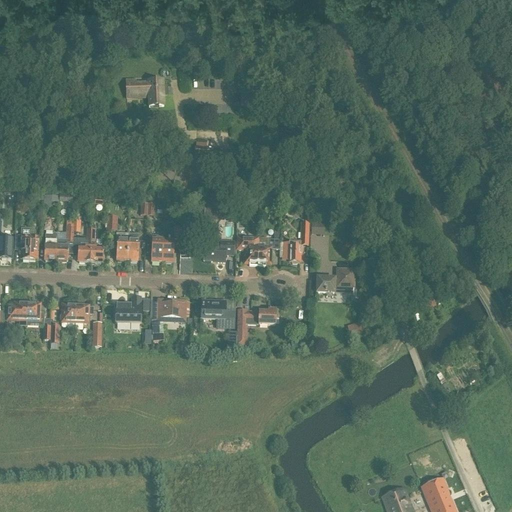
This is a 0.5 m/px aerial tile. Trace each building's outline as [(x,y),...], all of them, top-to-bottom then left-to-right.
[(125,82),(126,100),(130,100),(130,96),(148,96),(148,108),(163,108),(162,83),(147,83),(147,85),(135,85),(135,82),(125,82)] [(195,144),(194,159),(226,161),(226,159),(226,151),(207,150),(207,145),(195,144)] [(20,193),(20,209),(31,209),(32,194),(23,193),(20,193)] [(236,214),(228,210),(224,218),(232,222),(236,214)] [(216,222),(216,214),(203,213),(202,221),(216,222)] [(107,219),(106,232),(115,232),(116,219),(107,219)] [(57,242),(56,262),(61,263),(62,264),(65,264),(66,263),(67,263),(68,255),(72,255),(73,245),(73,239),(73,235),(73,234),(73,228),(73,224),(68,224),(68,227),(66,227),(65,242),(57,242)] [(307,241),(307,225),(300,225),(299,243),(287,243),(287,245),(280,245),(279,249),(279,251),(279,259),(282,259),(282,261),(288,261),(288,264),(291,264),(292,266),(295,266),(297,264),(299,264),(299,257),(300,257),(300,247),(307,247),(307,241)] [(21,239),(29,239),(30,230),(21,230),(21,233),(21,239)] [(73,245),(72,255),(78,256),(77,263),(79,263),(79,265),(84,265),(90,265),(90,264),(90,231),(87,230),(86,240),(73,239),(73,245)] [(179,248),(180,230),(174,230),(173,245),(162,244),(161,265),(165,265),(165,266),(170,266),(170,265),(172,265),(172,251),(173,251),(173,247),(179,248)] [(90,264),(90,265),(100,265),(100,264),(102,264),(103,249),(95,249),(95,243),(94,243),(95,231),(90,231),(90,264)] [(271,258),(271,251),(279,251),(279,249),(280,245),(280,234),(274,234),(274,241),(268,241),(268,239),(258,239),(257,268),(265,268),(265,266),(269,266),(269,258),(271,258)] [(45,241),(44,262),(45,262),(47,263),(49,263),(51,262),(56,262),(57,242),(57,235),(54,235),(52,237),(46,236),(45,241)] [(115,236),(115,242),(117,242),(116,263),(117,263),(117,264),(123,264),(123,263),(126,263),(128,238),(128,237),(115,236)] [(128,238),(126,263),(130,264),(135,265),(136,264),(137,264),(138,243),(138,236),(128,236),(128,237),(128,238)] [(237,238),(236,252),(244,252),(244,256),(245,257),(245,265),(249,265),(249,268),(257,268),(258,239),(245,238),(237,238)] [(0,239),(0,260),(1,260),(1,261),(6,262),(6,260),(8,260),(11,260),(12,240),(0,239)] [(23,263),(28,263),(29,239),(21,239),(21,245),(20,254),(21,254),(21,261),(23,261),(23,263)] [(38,240),(29,239),(28,263),(35,263),(35,262),(37,262),(37,255),(38,255),(38,246),(38,240)] [(162,239),(158,239),(158,242),(152,242),(151,264),(152,265),(157,266),(157,265),(161,265),(162,244),(162,239)] [(349,243),(340,249),(344,255),(353,249),(349,243)] [(204,248),(203,263),(217,264),(217,265),(225,265),(225,258),(233,258),(234,244),(221,244),(220,249),(204,248)] [(317,280),(316,287),(315,288),(315,292),(316,293),(316,294),(334,295),(334,289),(355,290),(356,272),(336,271),(335,281),(334,281),(334,280),(317,280)] [(434,299),(424,302),(426,308),(430,307),(434,306),(433,301),(435,301),(434,299)] [(116,306),(115,325),(134,325),(139,325),(139,324),(139,300),(132,300),(131,306),(116,306)] [(158,321),(164,321),(164,323),(177,324),(178,321),(184,322),(184,304),(177,304),(177,305),(166,304),(166,303),(158,303),(158,321)] [(196,304),(195,314),(201,314),(201,321),(216,322),(216,329),(222,330),(226,330),(234,330),(234,315),(234,314),(225,314),(225,305),(224,305),(201,304),(196,304)] [(9,321),(14,321),(20,322),(20,328),(26,328),(27,306),(19,305),(19,307),(15,307),(15,310),(9,309),(9,321)] [(42,342),(49,342),(49,337),(50,327),(50,322),(44,322),(44,315),(39,315),(39,308),(35,307),(35,306),(27,306),(26,328),(33,328),(38,328),(42,328),(42,342)] [(74,326),(74,307),(67,307),(67,309),(63,309),(62,316),(60,316),(60,324),(67,324),(66,325),(74,326)] [(87,310),(87,309),(83,309),(83,308),(74,307),(74,326),(81,326),(81,324),(87,325),(88,318),(93,318),(93,310),(87,310)] [(236,338),(236,347),(238,347),(246,347),(246,327),(258,327),(275,328),(276,312),(265,312),(265,315),(247,314),(247,313),(238,312),(237,335),(237,338),(236,338)] [(59,327),(50,327),(49,337),(49,342),(49,346),(58,346),(59,327)] [(455,511),(456,511),(444,482),(423,490),(431,511),(455,511)] [(413,511),(405,489),(380,499),(385,511),(413,511)]
